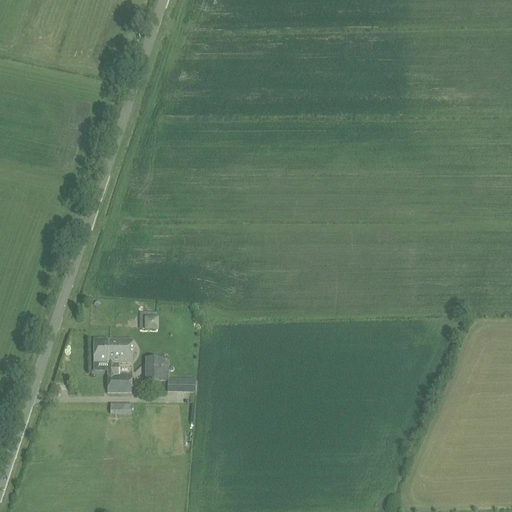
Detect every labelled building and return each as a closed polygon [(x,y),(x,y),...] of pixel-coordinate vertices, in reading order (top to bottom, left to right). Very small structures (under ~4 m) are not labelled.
[(145,314),(145,331),(156,331),(156,314),(145,314)] [(107,395),(131,395),(132,376),(114,376),(115,364),(132,364),(132,340),(94,340),(94,364),(107,364),(107,375),(107,395)] [(168,393),(188,393),(188,391),(196,391),(196,382),(188,382),(188,381),(169,381),(169,359),(145,359),(145,382),(167,383),(168,393)] [(68,384),(76,385),(77,376),(70,375),(68,384)] [(112,415),(132,415),(132,404),(112,404),(112,415)]
